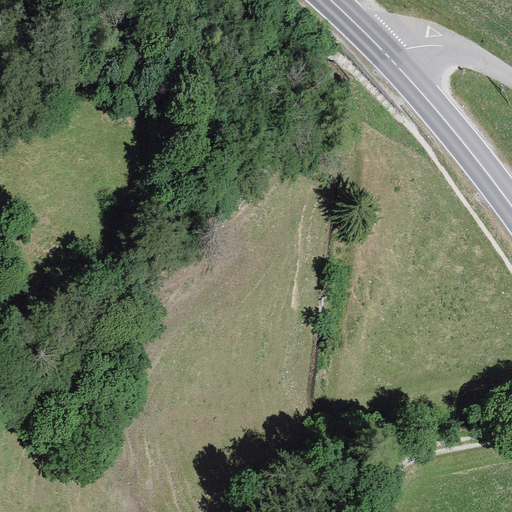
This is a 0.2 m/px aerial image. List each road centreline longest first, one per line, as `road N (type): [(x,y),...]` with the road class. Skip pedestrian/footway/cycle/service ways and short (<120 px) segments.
road 1 (secondary): [(511,210),(390,57)]
road 2 (track): [(378,511),(389,474),(405,456),(511,439)]
road 3 (unclassified): [(390,57),(455,45),(511,78)]
